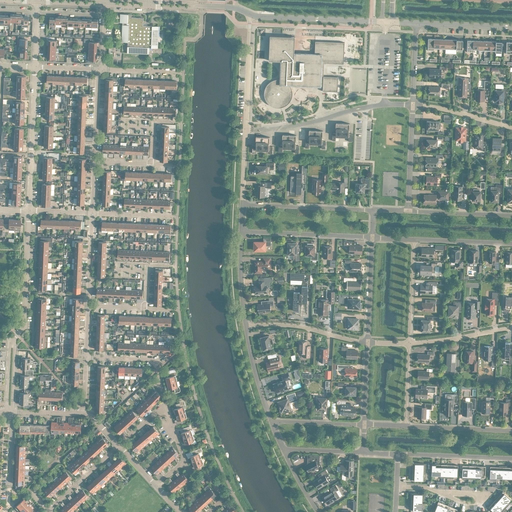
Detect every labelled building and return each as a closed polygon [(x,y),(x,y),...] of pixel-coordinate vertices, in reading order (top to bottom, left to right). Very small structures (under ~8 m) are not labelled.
[(127,53),(141,54),(149,54),(149,48),(158,48),(159,26),(143,26),(143,18),(131,17),(132,14),(120,14),(120,23),(122,23),(121,42),(128,42),(127,53)] [(19,45),(27,45),(27,39),(24,39),(24,36),(18,36),(18,39),(17,39),(17,45),(19,45)] [(270,36),(269,61),(281,61),(280,79),(279,79),(278,79),(276,79),(275,80),(273,80),(272,81),(270,82),(269,83),(268,83),(267,85),(266,86),(265,87),(265,89),(265,90),(264,91),(264,92),(264,93),(264,95),(264,96),(265,97),(265,99),(266,100),(266,101),(267,102),(268,103),(269,104),(270,105),(271,106),(273,107),(274,107),(276,107),(277,108),(278,108),(280,108),(281,107),(282,107),(284,106),(286,106),(287,105),(288,104),(289,103),(290,102),(291,101),(291,99),(292,98),(292,97),(292,96),(292,95),(292,93),(292,92),(292,91),(292,90),(292,89),(291,88),(291,87),(290,86),(290,85),(296,85),(321,86),(323,86),(323,91),(337,92),(338,77),(323,76),(324,63),(344,64),(344,42),(315,41),(315,54),(294,53),(295,37),(270,36)] [(89,42),(89,48),(97,48),(97,42),(94,42),(94,39),(88,39),(88,42),(89,42)] [(56,53),(48,52),(48,59),(49,59),(49,61),(56,62),(56,53)] [(97,54),(89,54),(88,60),(86,60),(86,63),(95,63),(95,61),(96,61),(97,54)] [(429,77),(441,78),(441,72),(444,72),(444,70),(447,70),(447,67),(440,66),(440,70),(430,69),(429,77)] [(458,96),(461,96),(461,97),(461,98),(463,98),(464,97),(464,96),(467,97),(467,87),(471,87),(471,78),(459,78),(458,96)] [(475,93),(475,97),(476,97),(476,101),(484,101),(484,92),(489,92),(489,81),(485,81),(484,88),(479,88),(478,89),(478,90),(476,90),(476,93),(475,93)] [(429,95),(440,95),(440,87),(436,87),(434,87),(429,87),(429,95)] [(493,93),(493,97),(495,97),(495,101),(497,101),(497,103),(501,103),(501,101),(503,101),(503,97),(506,97),(507,89),(499,88),(499,91),(495,90),(495,93),(493,93)] [(427,130),(431,130),(431,131),(434,131),(434,130),(438,130),(439,129),(440,129),(440,123),(439,123),(439,121),(435,121),(435,120),(431,120),(431,121),(427,121),(427,130)] [(336,138),(342,138),(343,123),(336,123),(335,133),(332,133),(332,141),(335,141),(336,138)] [(343,123),(342,138),(348,138),(348,141),(352,141),(352,134),(349,134),(349,124),(343,123)] [(459,126),(459,128),(457,128),(456,134),(455,134),(455,138),(456,139),(456,140),(458,140),(458,142),(463,142),(463,140),(465,140),(466,128),(463,128),(463,126),(459,126)] [(309,145),(315,145),(316,131),(309,130),(309,141),(305,140),(305,148),(309,148),(309,145)] [(316,131),(315,145),(322,145),(322,149),(325,149),(325,141),(322,141),(323,131),(316,131)] [(483,143),(483,142),(483,133),(478,133),(478,135),(475,135),(475,140),(474,141),(474,143),(474,144),(474,148),(477,148),(477,149),(477,150),(482,150),(483,151),(486,151),(486,143),(483,143)] [(282,149),(289,150),(289,135),(282,135),(282,145),(279,145),(278,152),(282,152),(282,149)] [(289,135),(289,150),(295,150),(295,153),(298,153),(299,146),(296,146),(296,135),(289,135)] [(256,151),(262,151),(263,137),(256,137),(255,146),(252,146),(252,153),(255,153),(256,151)] [(263,137),(262,151),(268,152),(268,154),(272,154),(272,146),(269,146),(269,137),(263,137)] [(426,146),(432,147),(432,148),(433,148),(434,148),(435,148),(436,148),(436,147),(437,147),(437,140),(443,140),(443,137),(437,137),(437,140),(427,139),(426,146)] [(493,138),(492,151),(500,151),(500,156),(504,156),(504,149),(501,149),(501,138),(493,138)] [(425,167),(438,167),(438,158),(443,159),(443,155),(436,154),(436,158),(426,158),(425,167)] [(260,174),(264,174),(264,173),(269,173),(269,169),(274,170),(274,163),(266,163),(266,166),(256,166),(256,173),(260,173),(260,174)] [(296,192),(296,193),(301,193),(302,183),(306,183),(306,166),(302,166),(302,173),(297,173),(296,177),(291,176),(290,192),(296,192)] [(426,185),(437,185),(437,177),(441,177),(441,174),(435,174),(435,177),(427,177),(426,185)] [(344,193),(344,185),(348,185),(348,177),(344,177),(344,182),(337,182),(337,184),(332,184),(332,190),(337,190),(337,192),(344,193)] [(361,184),(356,183),(356,192),(358,192),(358,193),(362,193),(362,192),(364,192),(365,186),(369,186),(369,179),(361,178),(361,184)] [(312,194),(320,194),(321,184),(321,180),(313,179),(312,184),(311,184),(310,188),(311,189),(312,189),(312,194)] [(461,194),(463,194),(463,190),(467,190),(467,182),(463,182),(463,187),(458,186),(458,189),(454,189),(453,200),(461,200),(461,196),(461,194)] [(256,197),(264,197),(265,188),(271,188),(272,183),(265,183),(264,186),(256,186),(255,190),(256,190),(256,192),(256,197)] [(498,192),(502,192),(502,185),(496,185),(496,191),(491,191),(491,201),(494,202),(497,202),(498,202),(498,192)] [(474,189),(473,191),(472,191),(472,194),(471,194),(471,197),(472,197),(472,201),(480,201),(481,192),(479,191),(480,190),(474,189)] [(424,204),(436,204),(436,195),(430,195),(424,195),(424,204)] [(9,229),(14,230),(15,220),(9,219),(8,224),(6,224),(5,232),(8,232),(9,229)] [(15,220),(14,230),(20,230),(20,232),(23,232),(23,225),(20,225),(20,220),(15,220)] [(40,246),(49,246),(52,247),(52,238),(41,238),(41,240),(40,240),(40,246)] [(254,242),(254,250),(265,250),(265,246),(271,246),(271,238),(263,238),(263,242),(254,242)] [(296,262),(299,262),(300,253),(296,253),(297,243),(292,243),(292,242),(287,241),(287,248),(288,248),(288,254),(293,254),(293,260),(296,260),(296,262)] [(362,246),(352,245),(352,241),(344,241),(344,245),(349,246),(349,254),(350,254),(351,254),(352,255),(353,254),(354,254),(362,254),(362,246)] [(311,260),(317,260),(318,253),(314,253),(314,246),(313,246),(313,244),(307,244),(307,245),(306,245),(306,248),(305,248),(305,252),(306,252),(306,255),(311,256),(311,260)] [(331,253),(331,252),(332,252),(332,247),(324,246),(323,258),(331,259),(332,259),(332,253),(331,253)] [(421,257),(433,257),(434,248),(429,248),(429,249),(427,249),(422,248),(421,257)] [(463,260),(459,260),(460,250),(451,250),(451,255),(450,255),(450,256),(449,260),(450,261),(451,261),(451,262),(455,262),(457,263),(457,266),(459,267),(459,268),(463,268),(463,260)] [(469,263),(478,263),(478,251),(469,250),(469,263)] [(499,262),(495,262),(496,252),(489,251),(489,255),(487,255),(487,258),(488,258),(488,262),(493,262),(493,265),(495,265),(495,269),(499,269),(499,262)] [(270,262),(270,258),(263,258),(263,262),(254,262),(254,273),(261,273),(261,269),(270,269),(270,262)] [(350,263),(350,271),(361,272),(361,263),(351,263),(351,260),(345,259),(345,263),(350,263)] [(431,263),(431,266),(421,266),(421,274),(431,274),(431,273),(435,273),(435,267),(437,267),(437,263),(431,263)] [(310,283),(310,284),(310,274),(291,273),(290,280),(302,281),(302,284),(308,284),(308,283),(310,283)] [(347,289),(360,290),(361,282),(350,281),(350,278),(344,278),(344,281),(348,281),(347,289)] [(258,282),(258,286),(259,285),(259,287),(254,287),(255,294),(260,293),(260,295),(264,295),(264,293),(267,293),(267,286),(264,286),(264,282),(258,282)] [(420,293),(432,293),(432,285),(437,286),(437,282),(430,282),(430,285),(420,284),(420,293)] [(47,284),(38,284),(38,289),(39,289),(38,292),(44,293),(44,290),(47,290),(47,284)] [(298,310),(299,310),(299,306),(301,306),(301,303),(307,303),(308,286),(302,286),(302,293),(294,292),(293,297),(292,297),(292,302),(293,302),(293,310),(294,310),(298,310)] [(318,315),(328,315),(328,310),(329,310),(328,309),(328,307),(329,307),(328,307),(329,303),(334,303),(334,292),(329,292),(328,299),(319,299),(316,299),(316,308),(318,308),(318,315)] [(494,305),(498,305),(498,293),(492,292),(492,299),(486,299),(486,304),(485,304),(485,310),(486,310),(486,315),(494,315),(494,305)] [(355,308),(355,309),(361,309),(361,304),(360,304),(360,299),(350,299),(350,295),(339,295),(338,302),(348,302),(348,307),(355,308)] [(257,305),(258,313),(259,313),(259,314),(260,314),(262,314),(263,313),(263,312),(271,311),(270,306),(274,306),(273,300),(267,301),(267,304),(257,305)] [(422,311),(432,311),(433,304),(436,304),(436,300),(430,300),(430,303),(422,303),(422,311)] [(449,316),(453,316),(453,317),(457,317),(458,309),(461,310),(462,302),(456,301),(456,304),(454,304),(453,306),(449,306),(448,306),(448,309),(449,309),(449,316)] [(466,318),(475,319),(475,309),(479,309),(479,301),(475,301),(475,303),(467,303),(467,310),(466,310),(465,312),(467,313),(466,318)] [(348,329),(353,329),(353,330),(358,330),(359,325),(358,324),(358,319),(348,319),(348,329)] [(422,332),(426,333),(426,331),(430,331),(430,328),(431,328),(432,324),(430,324),(430,320),(421,320),(421,331),(422,331),(422,332)] [(261,338),(262,345),(263,350),(271,348),(270,344),(273,344),(271,339),(269,340),(268,336),(261,338)] [(307,342),(299,341),(298,353),(303,353),(303,357),(310,357),(310,347),(307,347),(308,347),(307,346),(307,342)] [(509,364),(511,363),(511,355),(509,356),(510,343),(505,342),(505,348),(503,347),(503,353),(502,353),(502,355),(502,356),(505,356),(504,359),(509,359),(509,364)] [(341,350),(347,350),(346,358),(357,359),(358,351),(348,350),(348,347),(341,346),(341,350)] [(492,360),(491,367),(495,367),(495,358),(492,358),(493,347),(484,346),(483,360),(492,360)] [(319,361),(327,362),(328,349),(319,348),(319,349),(317,349),(317,353),(319,353),(319,361)] [(472,371),(476,371),(477,361),(473,361),(473,351),(465,351),(465,355),(464,355),(463,355),(463,358),(464,359),(465,359),(465,362),(472,363),(472,371)] [(417,362),(425,362),(426,363),(428,363),(428,362),(429,362),(430,355),(434,355),(434,352),(427,352),(427,355),(425,355),(425,354),(425,355),(423,354),(422,354),(417,354),(417,362)] [(454,369),(454,373),(458,373),(459,363),(455,363),(455,353),(447,353),(447,369),(454,369)] [(271,358),(271,359),(272,361),(271,361),(270,362),(266,363),(268,371),(279,368),(278,364),(280,363),(279,356),(271,358)] [(351,378),(353,378),(353,377),(353,376),(356,376),(357,369),(347,368),(347,365),(337,365),(337,370),(345,370),(345,372),(346,373),(347,373),(346,376),(350,376),(350,377),(351,378)] [(418,379),(428,380),(429,372),(433,372),(433,369),(427,368),(427,371),(418,371),(418,379)] [(166,378),(167,383),(177,381),(175,375),(177,375),(176,371),(168,373),(169,377),(166,378)] [(285,391),(284,390),(288,388),(285,380),(290,379),(288,373),(282,375),(283,381),(273,384),(276,393),(280,391),(281,392),(285,391)] [(28,387),(28,390),(30,390),(30,387),(29,387),(29,381),(20,381),(20,386),(24,387),(28,387)] [(177,381),(167,383),(168,389),(172,388),(173,392),(175,391),(175,392),(179,391),(180,390),(180,388),(178,387),(177,381)] [(416,397),(422,397),(422,398),(427,398),(427,392),(435,393),(435,386),(426,386),(426,390),(423,389),(423,390),(422,390),(422,389),(416,389),(416,390),(415,390),(415,392),(416,393),(416,397)] [(346,395),(356,395),(356,393),(357,393),(357,389),(356,389),(356,387),(346,387),(346,395)] [(19,393),(19,398),(29,399),(29,393),(32,394),(32,390),(30,390),(28,390),(26,390),(26,393),(19,393)] [(156,390),(150,396),(156,402),(160,398),(159,398),(161,396),(156,390)] [(289,403),(297,400),(295,392),(286,395),(287,399),(278,402),(281,412),(284,411),(284,412),(285,412),(288,411),(288,410),(291,409),(289,403)] [(453,409),(454,403),(457,403),(457,394),(451,394),(451,396),(447,396),(447,399),(445,399),(445,406),(444,405),(444,406),(445,407),(444,415),(450,415),(451,414),(451,409),(453,409)] [(150,396),(146,399),(153,405),(156,402),(150,396)] [(318,398),(317,409),(326,409),(326,405),(326,403),(326,398),(318,398)] [(473,406),(474,403),(475,403),(475,398),(470,398),(470,402),(463,402),(462,415),(471,416),(471,409),(472,406),(473,406)] [(482,412),(489,413),(490,405),(493,405),(494,398),(490,398),(490,401),(482,401),(482,412)] [(146,399),(143,402),(149,409),(153,405),(146,399)] [(499,414),(507,415),(508,407),(511,407),(511,399),(506,399),(506,403),(499,402),(499,414)] [(343,415),(355,416),(355,408),(350,408),(350,407),(349,407),(349,404),(345,404),(345,400),(337,400),(337,403),(337,404),(341,404),(341,411),(343,411),(343,415)] [(174,409),(176,415),(185,412),(183,407),(186,406),(184,401),(180,403),(176,404),(177,408),(174,409)] [(143,402),(139,406),(146,412),(149,409),(143,402)] [(417,418),(426,419),(426,409),(432,409),(432,404),(425,404),(425,407),(417,407),(417,412),(418,412),(418,414),(417,414),(417,418)] [(146,412),(139,406),(136,409),(142,416),(146,412)] [(132,410),(128,414),(134,420),(138,417),(132,410)] [(185,412),(176,415),(177,420),(180,419),(182,423),(184,422),(183,419),(187,418),(185,412)] [(128,414),(125,417),(131,424),(132,423),(134,420),(128,414)] [(54,431),(59,431),(60,417),(58,417),(58,422),(54,422),(54,425),(51,424),(51,433),(54,434),(54,431)] [(125,417),(121,420),(127,427),(130,425),(131,424),(125,417)] [(76,423),(75,433),(84,434),(85,428),(87,425),(85,422),(84,423),(81,420),(81,419),(79,419),(79,423),(76,423)] [(121,420),(117,424),(124,430),(127,427),(121,420)] [(20,433),(30,433),(30,424),(23,424),(23,421),(18,421),(17,432),(20,432),(20,433)] [(120,434),(123,431),(124,430),(117,424),(114,427),(120,434)] [(181,433),(183,438),(192,435),(189,426),(183,428),(184,432),(181,433)] [(150,430),(155,437),(159,433),(153,427),(150,429),(150,430)] [(146,433),(152,440),(155,437),(150,430),(149,431),(146,433)] [(142,436),(148,443),(152,440),(146,433),(143,435),(142,436)] [(192,435),(183,438),(185,444),(188,443),(190,446),(192,445),(191,442),(194,441),(192,435)] [(141,437),(138,439),(144,446),(148,443),(142,436),(141,437)] [(99,439),(98,440),(104,447),(107,444),(108,446),(110,444),(109,442),(105,437),(104,439),(102,437),(99,439)] [(135,442),(134,442),(140,449),(144,446),(138,439),(135,442)] [(98,440),(95,443),(101,450),(102,449),(104,447),(98,440)] [(134,442),(134,443),(131,446),(137,452),(140,449),(134,442)] [(95,443),(91,447),(97,453),(100,451),(101,450),(95,443)] [(91,447),(87,450),(93,457),(94,456),(97,453),(91,447)] [(173,448),(169,451),(175,458),(176,457),(179,454),(173,448)] [(190,456),(192,462),(201,458),(199,454),(203,453),(201,448),(194,450),(192,451),(193,455),(190,456)] [(87,450),(84,453),(90,460),(92,458),(93,457),(87,450)] [(169,451),(165,454),(172,461),(174,458),(175,458),(169,451)] [(84,453),(80,457),(86,463),(87,462),(90,460),(84,453)] [(116,460),(122,467),(126,463),(120,457),(121,456),(120,454),(118,456),(119,457),(116,460)] [(165,454),(162,458),(168,464),(169,463),(172,461),(165,454)] [(305,465),(309,472),(318,468),(317,465),(319,464),(320,455),(312,455),(311,462),(305,465)] [(80,457),(76,460),(83,467),(85,464),(86,463),(80,457)] [(162,458),(158,461),(164,468),(167,465),(168,464),(162,458)] [(201,458),(192,462),(194,467),(197,466),(199,469),(201,469),(200,465),(203,464),(201,458)] [(76,460),(73,463),(79,470),(80,469),(83,467),(76,460)] [(113,463),(119,470),(122,467),(116,460),(114,462),(113,463)] [(344,475),(353,475),(353,461),(345,460),(345,465),(345,466),(344,466),(340,466),(340,472),(345,472),(344,475)] [(158,461),(155,464),(161,471),(162,470),(164,468),(158,461)] [(75,473),(78,471),(79,470),(73,463),(69,467),(75,473)] [(109,467),(115,473),(119,470),(113,463),(112,464),(109,467)] [(411,474),(413,474),(426,474),(426,464),(414,463),(414,470),(411,470),(411,473),(411,474)] [(431,475),(441,476),(441,466),(439,466),(439,463),(435,463),(435,465),(432,465),(432,464),(431,475)] [(161,471),(155,464),(151,468),(149,470),(155,476),(157,474),(160,472),(161,471)] [(448,465),(447,478),(453,478),(453,476),(457,476),(458,466),(451,466),(451,465),(448,465)] [(479,466),(475,466),(475,477),(485,478),(485,467),(479,467),(479,466)] [(503,466),(503,467),(502,478),(511,478),(511,468),(507,468),(507,466),(503,466)] [(106,470),(112,477),(115,473),(109,467),(106,469),(106,470)] [(329,482),(324,475),(328,473),(326,469),(320,473),(322,476),(314,481),(318,489),(329,482)] [(102,473),(108,480),(112,477),(106,470),(105,471),(102,473)] [(66,471),(62,475),(68,481),(69,480),(72,478),(66,471)] [(98,477),(104,483),(108,480),(102,473),(99,476),(98,477)] [(179,477),(185,483),(189,480),(183,473),(180,476),(179,477)] [(62,475),(58,478),(64,484),(67,482),(68,481),(62,475)] [(98,477),(97,477),(95,480),(101,487),(104,483),(98,477)] [(178,477),(175,480),(181,487),(185,483),(179,477),(178,477)] [(58,478),(55,481),(61,488),(62,487),(64,484),(58,478)] [(24,480),(15,479),(15,484),(16,484),(16,488),(21,488),(21,484),(24,485),(24,481),(24,480)] [(92,482),(91,483),(97,490),(101,487),(95,480),(92,482)] [(173,482),(172,483),(177,490),(181,487),(175,480),(173,482)] [(55,481),(51,485),(57,491),(60,489),(61,488),(55,481)] [(91,483),(90,484),(87,487),(94,493),(97,490),(91,483)] [(172,483),(171,484),(168,486),(174,493),(177,490),(172,483)] [(51,485),(48,488),(53,494),(54,494),(57,491),(51,485)] [(336,491),(338,490),(335,485),(330,488),(331,491),(323,497),(328,504),(337,499),(337,498),(340,497),(336,491)] [(50,498),(53,495),(53,494),(48,488),(44,491),(50,498)] [(210,488),(206,491),(212,498),(213,497),(216,495),(210,488)] [(79,493),(85,500),(88,496),(87,495),(83,490),(80,492),(79,493)] [(206,491),(203,495),(209,501),(211,499),(212,498),(206,491)] [(412,497),(412,500),(422,500),(422,501),(424,501),(425,494),(422,494),(422,492),(418,492),(418,494),(410,493),(410,494),(410,497),(412,497)] [(494,499),(495,500),(495,499),(505,508),(511,501),(511,500),(503,492),(499,497),(497,496),(495,498),(494,499)] [(75,497),(81,503),(85,500),(79,493),(78,494),(75,497)] [(203,495),(199,498),(205,505),(206,504),(209,501),(203,495)] [(72,500),(78,506),(81,503),(75,497),(73,499),(72,500)] [(15,507),(18,511),(30,500),(28,498),(26,500),(24,499),(15,507)] [(199,498),(195,501),(201,508),(204,506),(205,505),(199,498)] [(495,499),(495,500),(493,502),(494,503),(489,508),(493,511),(501,511),(505,508),(495,499)] [(18,511),(19,511),(24,511),(32,505),(32,504),(30,506),(29,504),(31,502),(30,500),(18,511)] [(71,501),(68,503),(74,510),(78,506),(72,500),(71,501)] [(412,500),(411,500),(411,504),(412,504),(412,510),(422,511),(422,501),(422,500),(412,500)] [(195,501),(192,505),(198,511),(199,511),(201,508),(195,501)] [(228,508),(231,511),(236,511),(237,511),(232,505),(232,504),(231,502),(229,504),(230,505),(228,508)] [(68,503),(65,506),(69,511),(71,511),(74,510),(68,503)] [(445,511),(448,506),(448,505),(444,504),(444,505),(438,503),(433,511),(445,511)]
